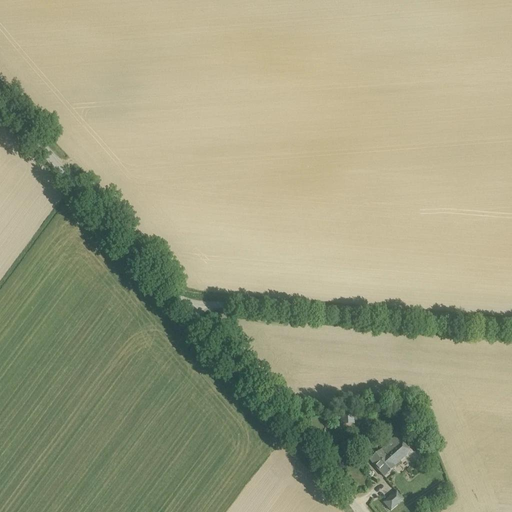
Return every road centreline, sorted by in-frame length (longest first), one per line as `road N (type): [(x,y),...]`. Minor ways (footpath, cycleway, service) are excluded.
road 1 (unclassified): [(511,330),(183,306)]
road 2 (unclassified): [(183,306),(0,98)]
road 3 (unclassified): [(362,511),(183,306)]
